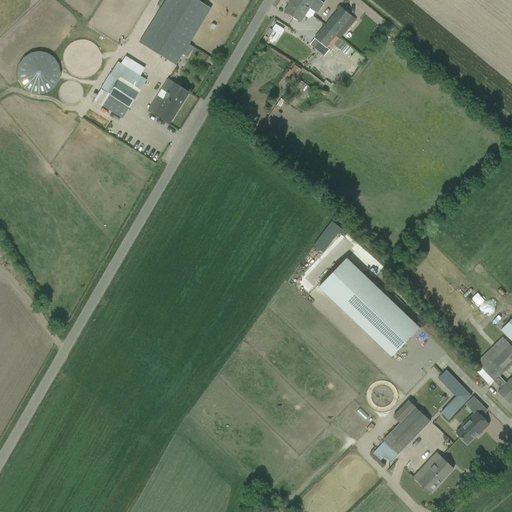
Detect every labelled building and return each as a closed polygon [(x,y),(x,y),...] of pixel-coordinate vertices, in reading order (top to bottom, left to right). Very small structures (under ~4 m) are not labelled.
[(165,0),(138,43),(175,66),(210,9),(195,0),(165,0)] [(310,8),(296,0),(291,0),(284,12),(292,18),(300,23),(305,16),(307,18),(313,16),(315,12),(310,9),(310,8)] [(296,0),(310,8),(315,0),(296,0)] [(339,39),(340,40),(357,19),(341,6),(324,27),(339,39)] [(339,39),(324,27),(310,45),(324,56),(329,50),(329,51),(339,39)] [(272,31),(268,38),(275,43),(280,36),(272,31)] [(18,65),(17,74),(18,82),(23,89),(30,93),(39,95),(47,93),(54,88),(58,81),(60,73),(58,65),(53,58),(46,53),(38,52),(30,53),(23,58),(18,65)] [(93,100),(114,113),(123,119),(146,81),(137,76),(117,63),(93,100)] [(301,70),(294,65),(286,76),(294,81),(301,70)] [(189,93),(168,79),(148,111),(169,125),(189,93)] [(311,88),(300,81),(292,92),(303,99),(311,88)] [(335,87),(332,84),(331,85),(325,81),(323,84),(332,91),(335,87)] [(263,122),(258,130),(263,134),(268,126),(273,129),(277,122),(269,117),(263,122)] [(318,288),(391,357),(419,328),(346,258),(318,288)] [(102,317),(98,322),(104,327),(108,323),(102,317)] [(511,320),(502,330),(511,340),(511,320)] [(480,367),(475,371),(489,385),(493,381),(500,389),(498,392),(509,403),(511,400),(511,377),(506,384),(500,378),(511,365),(511,347),(509,345),(502,338),(498,342),(476,363),(480,367)] [(446,371),(438,379),(447,388),(455,380),(446,371)] [(458,394),(440,413),(448,421),(466,401),(458,394)] [(473,397),(465,406),(472,413),(480,405),(473,397)] [(429,422),(415,408),(408,400),(392,417),(399,424),(375,447),(390,462),(429,422)] [(462,427),(455,433),(466,445),(477,434),(478,435),(489,424),(476,412),(461,426),(462,427)] [(421,472),(414,479),(423,487),(430,494),(442,481),(453,469),(446,462),(436,453),(427,464),(427,465),(426,466),(421,472)]
